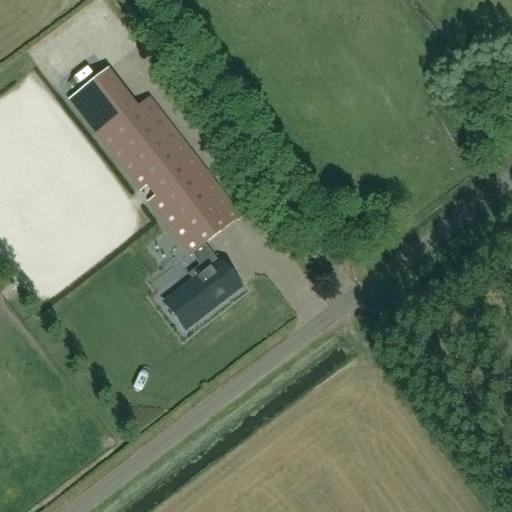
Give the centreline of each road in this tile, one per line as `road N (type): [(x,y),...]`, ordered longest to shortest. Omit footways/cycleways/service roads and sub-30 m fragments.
road 1 (unclassified): [(352,297),(132,0)]
road 2 (unclassified): [(74,511),(352,297)]
road 3 (unclassified): [(352,297),(511,175)]
